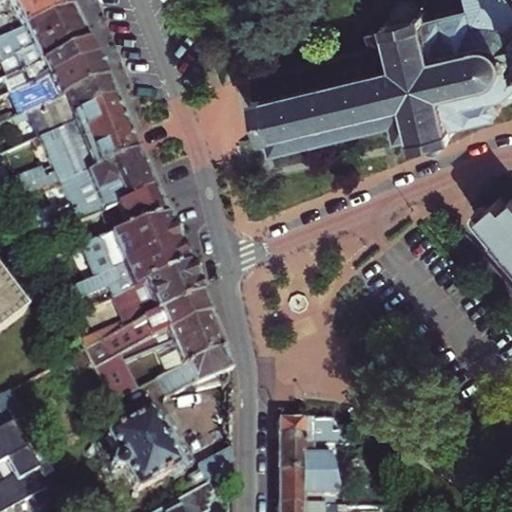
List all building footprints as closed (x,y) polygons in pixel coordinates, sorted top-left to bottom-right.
[(61,0),(7,0),(5,1),(18,30),(67,9),(61,0)] [(511,0),(469,0),(470,5),(438,14),(436,7),(431,9),(423,6),(422,3),(421,1),(419,0),(402,0),(401,2),(399,4),(398,6),(398,9),(398,12),(399,14),(399,16),(391,19),(392,26),(374,30),(378,46),(257,77),(276,151),(396,122),(402,138),(418,134),(420,141),(426,139),(427,142),(429,144),(431,146),(433,147),(435,148),(438,149),(440,149),(443,148),(445,147),(447,145),(449,143),(450,141),(451,139),(451,136),(451,133),(458,132),(456,125),(499,114),(503,105),(500,97),(511,91),(511,0)] [(67,9),(18,30),(0,37),(0,43),(5,42),(11,55),(76,27),(67,9)] [(76,27),(11,55),(18,71),(7,76),(9,81),(85,46),(76,27)] [(85,46),(9,81),(0,85),(0,103),(15,96),(11,86),(23,81),(27,91),(46,82),(93,62),(85,46)] [(48,87),(0,108),(0,128),(22,118),(103,82),(93,62),(46,82),(48,87)] [(22,118),(34,144),(63,131),(74,127),(71,121),(112,103),(103,82),(22,118)] [(112,103),(71,121),(74,127),(63,131),(77,162),(91,156),(97,171),(136,156),(112,103)] [(0,174),(14,167),(8,155),(0,159),(0,174)] [(136,156),(97,171),(86,175),(95,197),(107,193),(109,200),(77,212),(82,223),(90,220),(153,195),(136,156)] [(511,187),(480,213),(511,251),(511,187)] [(153,195),(90,220),(94,229),(70,239),(73,245),(80,243),(84,253),(139,234),(166,223),(153,195)] [(166,223),(139,234),(84,253),(72,257),(75,266),(113,252),(117,261),(47,286),(54,301),(73,292),(177,248),(172,236),(166,223)] [(177,248),(73,292),(84,314),(96,309),(91,298),(116,287),(121,299),(132,294),(141,290),(188,271),(177,248)] [(188,271),(141,290),(156,318),(200,298),(188,271)] [(0,338),(27,318),(0,282),(0,338)] [(132,294),(140,308),(147,323),(156,318),(141,290),(132,294)] [(156,318),(147,323),(101,344),(82,353),(83,355),(92,371),(115,360),(149,344),(208,315),(200,298),(156,318)] [(140,308),(101,324),(103,328),(94,332),(101,344),(147,323),(140,308)] [(186,369),(223,349),(208,315),(149,344),(152,350),(169,341),(181,371),(186,369)] [(181,371),(169,341),(152,350),(166,379),(181,371)] [(192,388),(194,393),(231,385),(231,373),(223,349),(186,369),(192,388)] [(133,396),(115,360),(92,371),(111,407),(133,396)] [(154,385),(163,403),(192,388),(186,369),(181,371),(166,379),(154,385)] [(105,437),(117,458),(112,460),(110,469),(112,474),(118,474),(124,471),(136,493),(177,471),(147,414),(105,437)] [(280,423),(279,439),(313,440),(329,441),(349,442),(335,420),(280,423)] [(0,511),(7,511),(45,492),(10,428),(0,432),(0,511)] [(313,440),(279,439),(279,476),(330,463),(340,460),(339,455),(331,456),(316,459),(313,440)] [(331,456),(329,441),(313,440),(316,459),(331,456)] [(193,493),(208,485),(211,483),(231,472),(231,449),(195,469),(196,473),(185,479),(193,493)] [(381,490),(358,456),(351,458),(362,496),(381,490)] [(330,463),(279,476),(278,510),(324,508),(324,499),(333,499),(335,491),(330,463)] [(208,511),(206,508),(210,506),(208,502),(212,500),(210,497),(214,495),(208,485),(193,493),(158,511),(208,511)]
